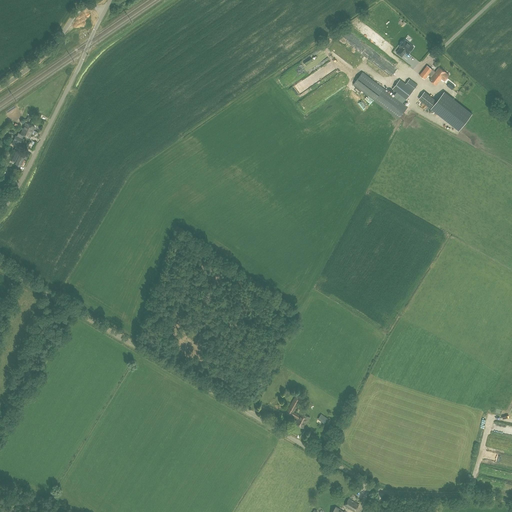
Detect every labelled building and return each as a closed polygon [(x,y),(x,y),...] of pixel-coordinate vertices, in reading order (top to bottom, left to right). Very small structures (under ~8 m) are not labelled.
[(401,48),(397,53),(402,57),(405,54),(404,53),(405,52),(408,54),(414,48),(408,43),(408,42),(406,40),(405,41),(404,40),(403,42),(402,42),(400,44),(400,45),(399,47),(401,48)] [(339,42),(333,50),(356,67),(362,59),(339,42)] [(436,85),(442,78),(445,81),(449,75),(446,73),(439,67),(436,72),(432,69),(433,69),(427,65),(420,75),(425,79),(428,75),(431,77),(430,80),(436,85)] [(399,119),(408,107),(363,72),(353,84),(399,119)] [(399,80),(392,89),(406,100),(413,91),(417,85),(409,79),(405,84),(399,80)] [(426,92),(420,99),(431,108),(459,130),(472,114),(461,104),(444,92),(437,101),(426,92)] [(26,123),(21,134),(18,133),(17,136),(15,135),(13,140),(20,143),(22,139),(24,135),(30,138),(35,127),(26,123)] [(15,161),(20,151),(15,149),(10,159),(15,161)] [(19,169),(26,154),(21,152),(15,167),(19,169)] [(310,417),(301,412),(299,415),(294,412),(302,398),(297,395),(286,412),(291,415),(292,415),(297,418),(295,423),(303,428),(310,417)] [(328,419),(322,414),(318,419),(325,424),(328,419)] [(359,496),(355,501),(360,505),(364,500),(359,496)] [(354,511),(359,505),(349,498),(344,506),(354,511)]
